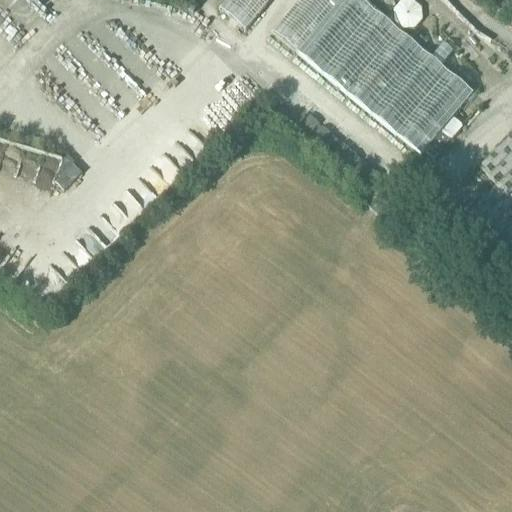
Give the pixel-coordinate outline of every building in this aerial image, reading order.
[(230,0),(218,15),(243,35),(272,0),(230,0)] [(300,0),(272,34),(297,55),(421,158),(473,96),(357,0),(300,0)] [(511,1),(510,0),(502,0),(493,10),(502,19),(511,8),(511,1)] [(422,10),(413,2),(401,3),(393,12),(394,24),(403,32),(415,31),(423,22),(422,10)] [(498,188),(462,223),(499,260),(511,246),(511,138),(480,170),(498,188)]
